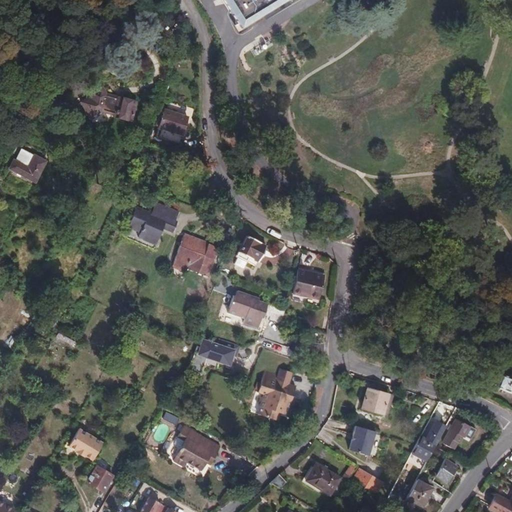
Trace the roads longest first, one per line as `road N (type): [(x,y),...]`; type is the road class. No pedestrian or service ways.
road 1 (residential): [(338,355),(346,260),(274,238),(240,206),(214,126),(210,37),(192,0)]
road 2 (residential): [(226,511),(312,426),(338,355)]
road 3 (residential): [(511,420),(338,355)]
